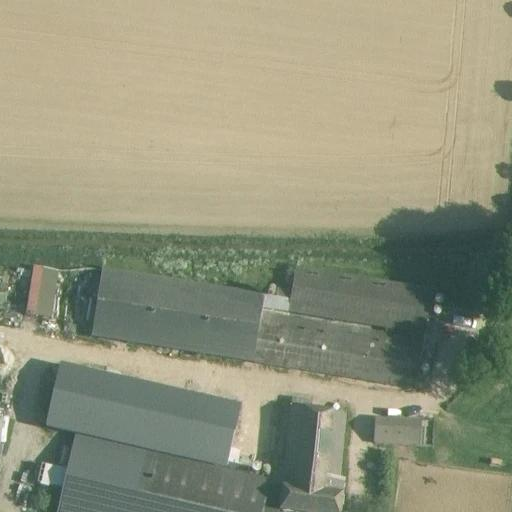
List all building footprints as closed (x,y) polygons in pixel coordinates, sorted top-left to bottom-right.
[(431,289),(296,268),(289,311),(424,332),(431,289)] [(54,316),(58,271),(31,269),(27,314),(54,316)] [(423,340),(258,314),(250,365),(415,392),(423,340)] [(292,400),(284,474),(298,475),(298,477),(337,480),(344,416),(306,411),(307,402),(292,400)] [(421,422),(375,420),(373,446),(418,448),(421,422)] [(270,480),(144,450),(130,511),(278,511),(278,510),(263,507),(270,480)] [(298,475),(284,474),(282,488),(279,511),(338,511),(341,495),(340,495),(342,481),(337,480),(298,477),(298,475)]
